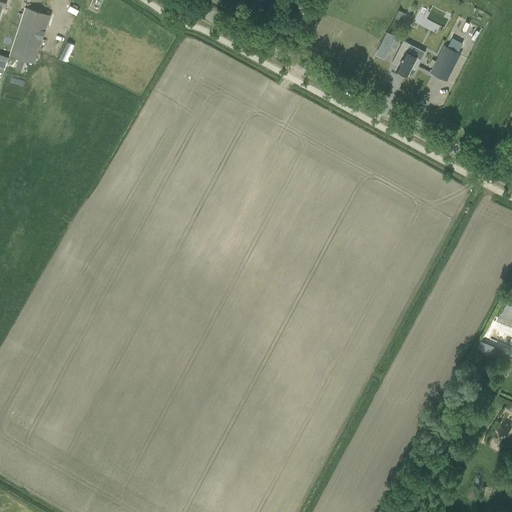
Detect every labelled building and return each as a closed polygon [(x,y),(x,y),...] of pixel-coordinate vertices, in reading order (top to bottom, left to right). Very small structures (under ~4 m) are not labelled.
[(19,59),(15,70),(20,71),(23,63),(32,66),(33,63),(34,63),(49,15),(24,7),(9,55),(19,59)] [(398,10),(395,16),(401,20),(404,13),(398,10)] [(113,28),(96,20),(93,27),(110,35),(113,28)] [(387,32),(376,53),(384,57),(391,44),(396,46),(400,39),(387,32)] [(403,40),(392,61),(398,65),(396,68),(407,74),(411,66),(416,69),(421,59),(406,51),(410,43),(403,40)] [(444,45),(430,73),(446,81),(460,53),(444,45)] [(0,67),(4,69),(8,57),(0,54),(0,67)]
